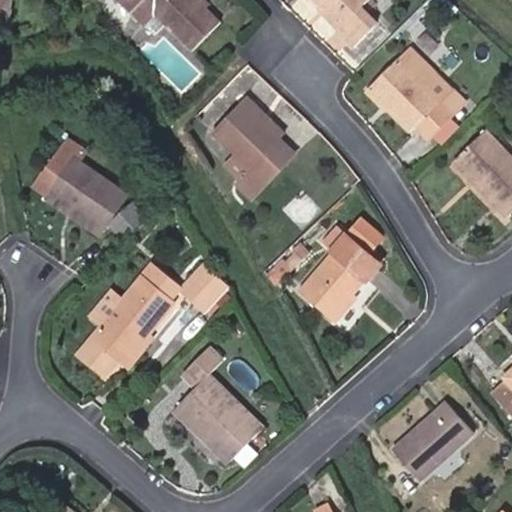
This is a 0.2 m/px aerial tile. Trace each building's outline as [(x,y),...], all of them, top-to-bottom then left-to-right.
[(192,51),(220,22),(197,0),(122,0),(121,2),(144,24),(153,15),(192,51)] [(311,0),(340,27),(337,31),(355,49),(380,22),(363,6),(368,0),(311,0)] [(0,41),(4,42),(10,10),(0,7),(0,41)] [(410,47),(370,88),(411,130),(418,123),(434,139),(458,116),(442,100),(453,88),(410,47)] [(248,96),(242,101),(280,138),(286,132),(248,96)] [(212,133),(234,154),(251,169),(240,181),(236,185),(250,198),(279,167),(265,154),(280,138),(242,101),(212,133)] [(511,156),(487,131),(454,161),(506,216),(511,210),(511,156)] [(295,150),(280,138),(265,154),(279,167),(295,150)] [(51,194),(104,229),(128,196),(80,163),(88,152),(73,141),(41,188),(51,194)] [(251,169),(234,154),(223,165),(240,181),(251,169)] [(100,235),(104,229),(51,194),(48,199),(100,235)] [(109,226),(124,238),(151,214),(137,200),(109,226)] [(387,257),(338,215),(316,241),(331,254),(301,291),(333,319),(387,257)] [(293,273),(308,258),(297,247),(282,262),(293,273)] [(77,359),(100,378),(115,359),(121,364),(148,331),(151,333),(177,302),(172,299),(182,287),(153,262),(123,300),(112,291),(91,318),(101,327),(77,359)] [(283,283),(293,273),(282,262),(272,272),(283,283)] [(204,266),(181,291),(206,312),(228,286),(204,266)] [(155,337),(151,333),(148,331),(121,364),(128,370),(155,337)] [(197,388),(175,410),(229,463),(264,427),(248,411),(211,374),(224,361),(210,347),(182,374),(197,388)] [(511,371),(505,378),(507,380),(494,392),(511,412),(511,371)] [(446,403),(393,449),(420,480),(473,433),(446,403)] [(79,511),(67,503),(62,510),(64,511),(79,511)]
